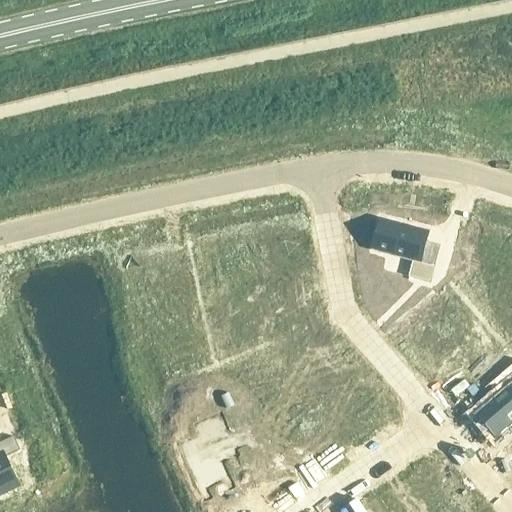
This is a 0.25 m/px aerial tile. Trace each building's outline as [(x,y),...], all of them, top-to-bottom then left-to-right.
[(381,219),(372,250),(412,261),(407,278),(430,284),(435,265),(419,261),(427,232),(381,219)] [(272,238),(243,244),(247,262),(252,261),(258,287),(305,277),(299,250),(276,255),(272,238)] [(511,254),(466,242),(455,281),(480,287),(480,284),(489,286),(485,299),(506,305),(510,291),(511,291),(511,254)] [(136,279),(131,280),(137,308),(142,307),(145,320),(151,318),(153,327),(175,322),(176,327),(193,324),(184,282),(172,285),(167,263),(134,271),(136,279)] [(305,277),(258,287),(266,331),(290,326),(286,307),(310,303),(305,277)] [(427,324),(409,340),(440,376),(465,356),(434,320),(447,310),(437,299),(419,314),(427,324)] [(192,344),(207,341),(205,331),(190,334),(192,344)] [(287,344),(275,353),(280,361),(283,359),(289,367),(286,369),(287,370),(300,362),(287,344)] [(271,345),(256,351),(262,366),(277,360),(271,345)] [(309,375),(300,381),(313,399),(322,394),(336,415),(362,396),(328,347),(302,365),(309,375)] [(499,397),(477,416),(495,438),(511,423),(511,365),(489,385),(499,397)] [(272,410),(242,422),(263,472),(286,463),(278,442),(301,433),(284,392),(267,399),(272,410)] [(16,416),(5,421),(11,435),(22,431),(16,416)] [(201,438),(182,446),(199,487),(226,476),(219,460),(233,454),(218,418),(196,427),(201,438)] [(0,496),(19,487),(5,458),(16,452),(10,438),(0,443),(0,496)] [(454,511),(443,495),(433,502),(422,486),(393,505),(397,511),(454,511)]
